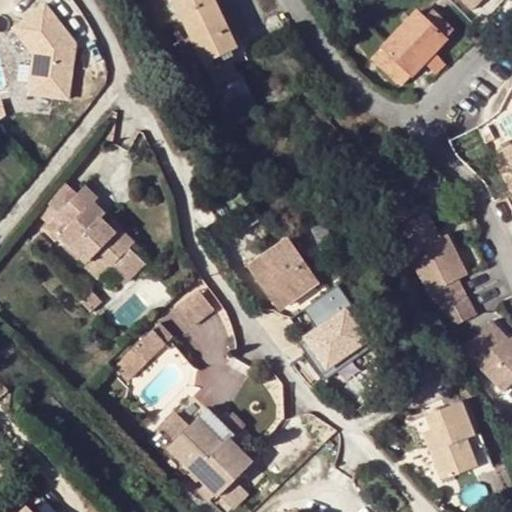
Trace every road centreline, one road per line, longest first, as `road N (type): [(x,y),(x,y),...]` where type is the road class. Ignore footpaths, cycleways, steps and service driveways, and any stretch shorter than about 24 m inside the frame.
road 1 (residential): [(125,76),(179,188),(198,258),(289,378),(423,511)]
road 2 (residential): [(0,236),(125,76)]
road 3 (residential): [(511,271),(485,210),(409,113)]
road 4 (residential): [(409,113),(366,100),(320,52),(288,0)]
road 5 (residential): [(511,17),(409,113)]
